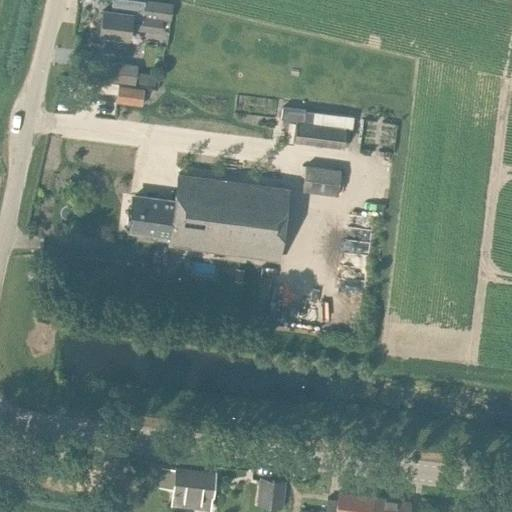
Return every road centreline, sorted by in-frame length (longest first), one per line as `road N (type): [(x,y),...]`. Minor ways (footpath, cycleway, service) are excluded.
road 1 (secondary): [(511,484),(0,419)]
road 2 (unclassified): [(0,248),(56,0)]
